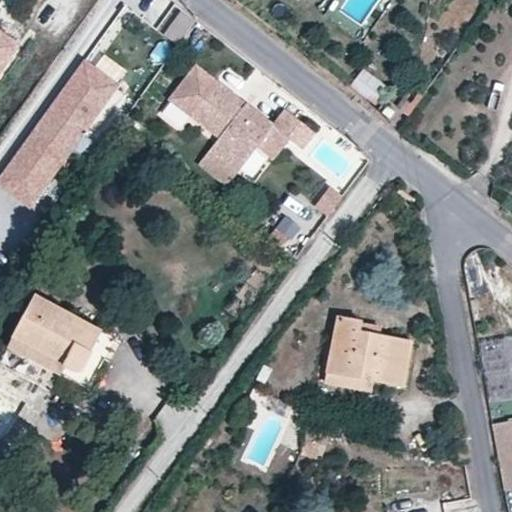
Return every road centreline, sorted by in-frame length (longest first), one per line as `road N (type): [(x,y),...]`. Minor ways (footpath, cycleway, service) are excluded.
road 1 (residential): [(124,511),(397,148)]
road 2 (residential): [(426,171),(486,511)]
road 3 (unclassified): [(204,0),(397,148)]
